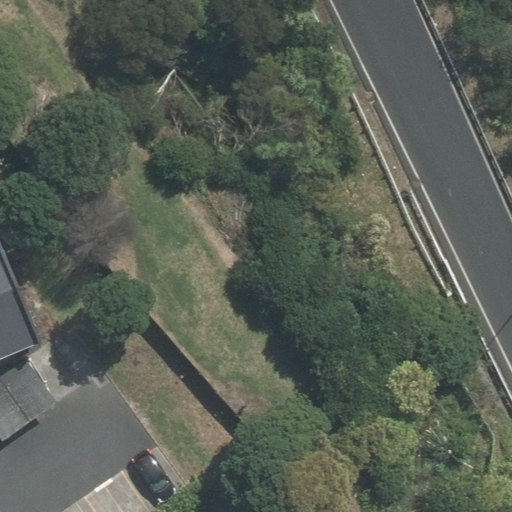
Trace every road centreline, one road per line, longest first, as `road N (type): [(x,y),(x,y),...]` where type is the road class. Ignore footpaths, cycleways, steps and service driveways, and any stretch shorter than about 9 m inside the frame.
road 1 (motorway): [(511,298),(370,0)]
road 2 (residential): [(135,417),(0,508)]
